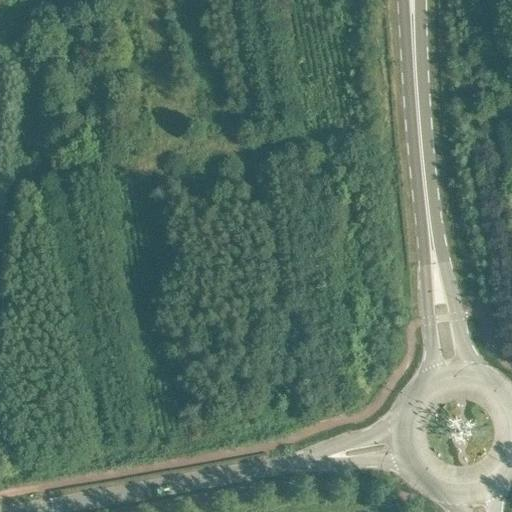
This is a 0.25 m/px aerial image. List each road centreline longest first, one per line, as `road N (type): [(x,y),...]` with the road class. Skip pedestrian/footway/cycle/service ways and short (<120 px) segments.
road 1 (unclassified): [(24,511),(292,463)]
road 2 (tertiary): [(411,0),(433,249)]
road 3 (tertiary): [(433,249),(427,382)]
road 4 (tertiary): [(475,374),(433,249)]
